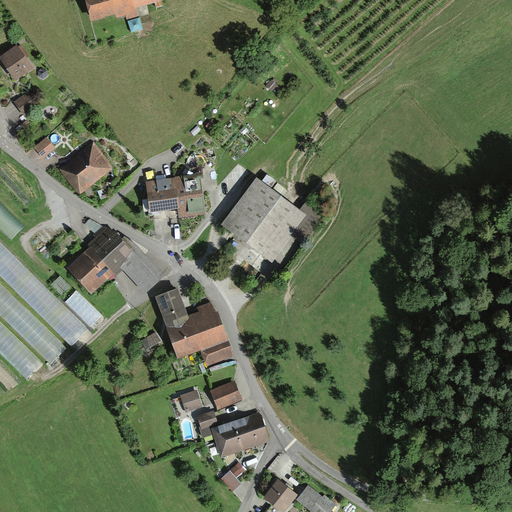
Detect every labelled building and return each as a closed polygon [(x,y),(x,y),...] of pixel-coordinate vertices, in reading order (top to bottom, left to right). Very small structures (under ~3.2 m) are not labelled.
[(86,0),(93,21),(115,15),(116,18),(126,15),(127,19),(138,15),(136,7),(161,0),(86,0)] [(17,45),(0,56),(0,57),(16,80),(33,68),(24,56),(17,45)] [(38,71),(39,76),(43,78),(48,76),(47,71),(43,69),(38,71)] [(15,103),(24,115),(36,106),(27,94),(15,103)] [(46,137),(35,147),(43,157),(55,148),(46,137)] [(93,144),(61,169),(79,193),(112,169),(93,144)] [(147,182),(151,212),(178,208),(179,218),(206,215),(202,179),(204,179),(203,166),(191,167),(191,174),(175,176),(176,178),(166,179),(165,174),(157,175),(157,181),(147,182)] [(256,177),(222,223),(273,260),(295,230),(307,238),(324,215),(305,201),(300,208),(256,177)] [(0,227),(13,240),(24,229),(0,207),(0,227)] [(137,245),(125,236),(122,238),(109,225),(88,245),(90,247),(67,268),(92,294),(114,273),(118,277),(123,271),(145,294),(166,275),(137,245)] [(0,277),(68,345),(83,330),(0,245),(0,277)] [(0,316),(49,363),(64,348),(0,287),(0,316)] [(231,358),(234,353),(218,311),(216,312),(211,303),(197,308),(199,312),(188,316),(177,288),(156,297),(177,357),(201,349),(207,366),(231,358)] [(64,302),(89,326),(100,316),(75,291),(64,302)] [(0,356),(23,379),(37,364),(0,326),(0,356)] [(156,339),(152,333),(141,340),(144,346),(156,339)] [(211,391),(218,409),(242,400),(235,382),(211,391)] [(187,412),(202,407),(197,390),(182,395),(187,412)] [(214,410),(197,416),(201,426),(199,427),(203,438),(213,434),(211,428),(219,425),(214,410)] [(221,457),(269,440),(259,411),(219,425),(211,428),(213,434),(221,457)] [(233,491),(241,484),(236,478),(246,470),(239,463),(222,479),(233,491)] [(277,480),(265,496),(282,509),(294,493),(277,480)] [(307,487),(297,498),(311,511),(326,511),(330,507),(307,487)]
